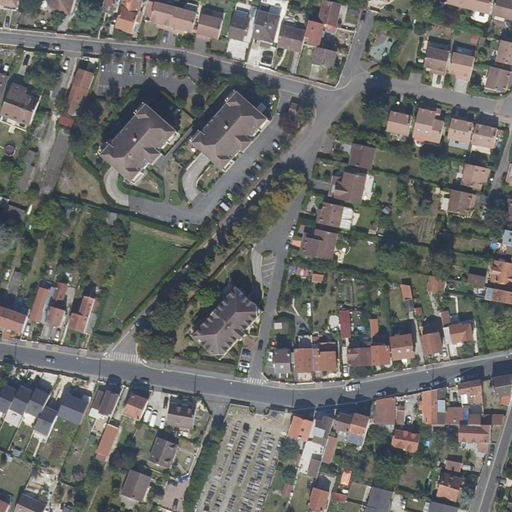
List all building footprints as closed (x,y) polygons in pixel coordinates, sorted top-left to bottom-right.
[(60,11),(69,13),(72,0),(49,0),(50,2),(53,6),(60,9),(60,11)] [(145,0),(124,0),(117,26),(124,28),(124,30),(134,33),(137,22),(139,22),(145,0)] [(324,24),(328,25),(336,26),(341,4),(325,0),(319,23),(324,24)] [(449,0),(449,3),(469,8),(470,0),(449,0)] [(470,0),(469,8),(475,10),(489,13),(493,0),(470,0)] [(511,0),(496,0),(493,14),(511,19),(511,0)] [(159,28),(170,31),(176,8),(155,3),(151,21),(157,23),(160,23),(159,28)] [(184,11),(196,14),(198,9),(196,6),(188,4),(185,5),(184,11)] [(347,12),(360,16),(362,8),(349,4),(347,12)] [(176,8),(170,31),(180,33),(181,29),(185,30),(192,32),(196,14),(184,11),(176,8)] [(488,20),(489,13),(475,10),(474,16),(475,18),(485,21),(488,20)] [(259,13),(252,36),(273,41),(280,18),(259,13)] [(202,15),(196,37),(206,40),(208,36),(211,37),(217,39),(222,21),(202,15)] [(234,16),(229,38),(243,41),(249,19),(234,16)] [(310,21),(307,33),(305,39),(310,41),(309,45),(316,46),(319,47),(324,24),(319,23),(310,21)] [(335,33),(337,27),(336,26),(328,25),(327,31),(335,33)] [(282,26),(276,47),(301,53),(304,43),(305,39),(307,33),(282,26)] [(478,36),(471,35),(469,43),(476,44),(478,36)] [(511,41),(509,41),(502,39),(497,60),(511,63),(511,41)] [(333,69),(337,51),(319,47),(316,46),(312,64),(333,69)] [(445,75),(450,52),(430,48),(426,66),(432,67),(436,68),(435,73),(445,75)] [(474,62),(476,57),(455,53),(451,71),(458,72),(460,73),(460,78),(470,80),(474,62)] [(511,83),(511,78),(511,71),(491,66),(486,87),(504,92),(506,85),(507,82),(511,83)] [(79,69),(75,82),(76,82),(66,109),(74,112),(78,100),(81,101),(84,93),(88,94),(91,87),(95,75),(79,69)] [(59,71),(50,96),(57,98),(67,73),(59,71)] [(0,102),(3,93),(10,77),(0,73),(0,102)] [(27,96),(28,91),(13,85),(3,114),(4,115),(18,120),(27,96)] [(266,118),(238,92),(192,142),(221,168),(266,118)] [(40,101),(27,96),(18,120),(30,124),(32,125),(40,101)] [(300,103),(292,101),(289,111),(297,114),(300,103)] [(177,131),(148,106),(103,155),(132,181),(177,131)] [(435,121),(439,122),(441,111),(420,106),(419,110),(437,114),(435,121)] [(44,110),(35,135),(42,137),(52,113),(44,110)] [(403,112),(392,110),(387,133),(407,137),(411,119),(406,117),(402,117),(403,112)] [(419,110),(413,137),(440,143),(445,124),(439,122),(435,121),(437,114),(419,110)] [(18,120),(4,115),(2,121),(15,126),(18,120)] [(464,119),(453,116),(448,140),(469,144),(473,126),(467,124),(463,124),(464,119)] [(66,119),(64,125),(73,128),(75,123),(66,119)] [(30,124),(18,120),(15,126),(27,131),(30,124)] [(489,124),(477,122),(472,145),(494,150),(498,131),(491,129),(488,129),(489,124)] [(54,192),(75,132),(63,128),(47,171),(49,172),(40,196),(51,200),(53,196),(54,192)] [(354,143),(349,165),(369,169),(374,148),(354,143)] [(30,150),(25,162),(32,165),(37,152),(30,150)] [(32,165),(25,162),(15,190),(25,193),(35,166),(32,165)] [(488,179),(490,169),(468,164),(467,164),(463,184),(481,188),(482,182),(483,178),(488,179)] [(337,181),(333,198),(360,204),(365,177),(346,172),(345,179),(344,183),(337,181)] [(333,176),(328,197),(333,198),(337,181),(344,183),(345,179),(333,176)] [(471,205),(474,194),(451,189),(447,210),(465,214),(466,208),(467,205),(471,205)] [(51,200),(40,196),(34,195),(31,205),(35,207),(37,202),(49,206),(51,201),(51,200)] [(315,211),(313,222),(336,227),(340,207),(340,206),(321,202),(320,208),(319,212),(315,211)] [(20,211),(7,206),(3,219),(16,223),(20,211)] [(348,208),(340,207),(336,227),(346,229),(350,211),(348,208)] [(126,229),(130,217),(104,209),(100,221),(126,229)] [(28,213),(20,211),(16,223),(23,226),(28,213)] [(306,237),(303,254),(330,260),(336,233),(316,228),(315,234),(314,239),(306,237)] [(303,232),(298,253),(303,254),(306,237),(314,239),(315,234),(303,232)] [(442,235),(440,245),(467,251),(469,240),(442,235)] [(511,286),(511,265),(497,263),(493,282),(511,286)] [(10,290),(18,293),(25,273),(17,271),(10,290)] [(468,283),(484,286),(485,278),(470,275),(468,283)] [(433,277),(429,276),(427,290),(438,292),(438,291),(440,278),(433,277)] [(45,277),(44,284),(52,286),(54,279),(45,277)] [(438,291),(444,292),(446,282),(451,283),(451,280),(440,278),(438,291)] [(56,291),(46,321),(62,326),(67,311),(62,309),(70,285),(59,281),(56,291)] [(410,286),(403,284),(405,300),(413,299),(410,286)] [(31,319),(45,324),(46,321),(56,291),(42,286),(31,319)] [(486,299),(511,303),(511,291),(488,287),(486,299)] [(263,312),(237,288),(194,336),(220,360),(242,335),(263,312)] [(70,328),(93,336),(104,302),(86,296),(80,315),(74,314),(70,328)] [(415,311),(415,309),(413,299),(405,300),(408,313),(415,311)] [(12,329),(23,333),(32,308),(15,302),(13,306),(4,332),(2,337),(9,338),(12,329)] [(0,331),(4,332),(13,306),(9,304),(7,308),(0,305),(0,331)] [(350,310),(341,311),(342,337),(351,337),(350,310)] [(378,310),(371,311),(372,336),(380,336),(378,310)] [(442,312),(447,344),(474,339),(471,325),(460,327),(459,325),(453,326),(450,310),(442,312)] [(423,337),(427,355),(443,352),(438,327),(430,328),(431,335),(423,337)] [(313,340),(313,335),(303,335),(303,349),(296,349),(297,372),(314,371),(312,348),(314,348),(314,344),(313,340)] [(392,337),(395,359),(415,357),(412,335),(392,337)] [(312,348),(314,371),(315,371),(331,371),(332,374),(335,374),(335,370),(337,370),(336,344),(321,344),(314,344),(314,348),(312,348)] [(371,346),(362,346),(362,348),(349,349),(351,366),(372,365),(371,346)] [(374,347),(375,364),(391,363),(390,346),(374,347)] [(292,372),(291,351),(277,351),(278,372),(292,372)] [(499,405),(508,407),(511,391),(511,375),(491,380),(491,398),(499,397),(497,405),(499,405)] [(478,401),(480,382),(459,385),(458,394),(463,393),(463,403),(478,401)] [(18,390),(6,384),(0,395),(0,410),(7,414),(18,390)] [(35,392),(22,385),(10,409),(23,415),(35,392)] [(442,411),(444,388),(431,391),(427,423),(432,423),(440,423),(455,424),(457,410),(457,408),(446,408),(445,411),(442,411)] [(50,395),(37,389),(26,412),(39,418),(50,395)] [(112,417),(120,396),(108,390),(107,394),(100,391),(90,415),(96,418),(99,412),(112,417)] [(427,423),(431,391),(422,392),(421,403),(418,403),(417,408),(420,409),(418,423),(427,423)] [(90,402),(69,393),(59,416),(80,425),(90,402)] [(140,420),(148,401),(135,395),(127,414),(140,420)] [(394,398),(376,401),(375,422),(392,422),(394,398)] [(169,403),(165,424),(194,429),(198,409),(169,403)] [(505,417),(508,407),(499,405),(497,417),(505,417)] [(59,413),(46,407),(35,430),(48,437),(59,413)] [(266,415),(263,415),(279,418),(280,411),(270,410),(269,411),(267,413),(266,415)] [(355,416),(348,414),(349,412),(343,410),(342,412),(339,411),(335,428),(339,429),(346,431),(348,432),(350,433),(355,416)] [(464,424),(474,424),(474,417),(463,416),(463,410),(457,410),(455,424),(464,424)] [(360,418),(355,416),(350,433),(361,436),(364,437),(369,418),(364,416),(363,419),(360,418)] [(503,424),(505,417),(497,417),(476,416),(475,424),(491,424),(503,424)] [(328,435),(333,419),(323,417),(321,423),(318,422),(314,433),(327,438),(328,435)] [(306,440),(312,423),(295,419),(290,435),(306,440)] [(439,434),(439,431),(440,423),(432,423),(431,433),(439,434)] [(109,424),(98,452),(107,456),(119,428),(109,424)] [(490,444),(491,424),(475,424),(474,424),(464,424),(464,433),(469,434),(469,442),(472,442),(471,444),(488,444),(490,444)] [(406,431),(392,429),(390,446),(403,448),(402,450),(415,452),(417,434),(406,432),(406,431)] [(335,437),(328,435),(327,438),(321,458),(320,460),(327,463),(335,437)] [(180,443),(160,436),(151,461),(169,468),(175,453),(176,454),(180,443)] [(472,453),(487,453),(488,444),(471,444),(472,453)] [(113,453),(124,457),(126,452),(115,448),(113,453)] [(310,475),(316,477),(318,470),(320,460),(321,458),(316,456),(310,475)] [(463,472),(464,462),(448,460),(447,469),(463,472)] [(152,477),(133,469),(123,494),(143,502),(152,477)] [(454,501),(461,480),(444,475),(438,495),(454,501)] [(283,495),(291,497),(294,484),(286,482),(283,495)] [(329,489),(315,486),(308,507),(322,511),(329,489)] [(394,492),(372,486),(367,506),(389,511),(394,492)] [(44,511),(48,504),(22,493),(13,511),(44,511)] [(0,511),(5,511),(9,505),(0,500),(0,511)] [(456,511),(458,508),(432,501),(428,511),(456,511)]
